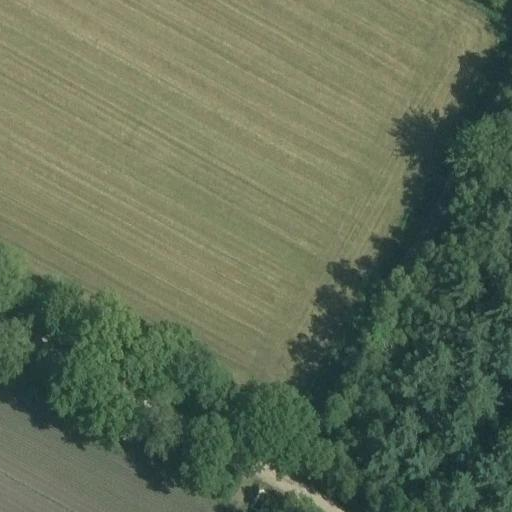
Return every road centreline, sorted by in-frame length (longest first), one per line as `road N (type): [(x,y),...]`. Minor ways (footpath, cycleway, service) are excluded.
road 1 (track): [(284,483),(511,74)]
road 2 (track): [(0,324),(284,483)]
